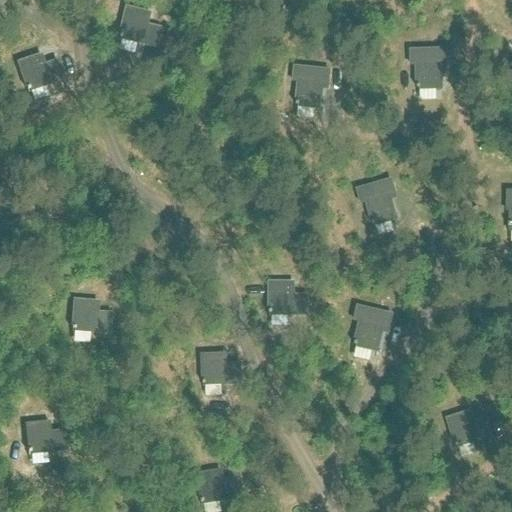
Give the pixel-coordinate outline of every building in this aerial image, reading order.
[(127,8),(119,40),(144,46),(158,49),(163,30),(149,26),(152,14),(127,8)] [(448,69),(447,51),(411,52),(411,68),(417,68),(417,90),(440,90),(440,69),(448,69)] [(26,93),(50,86),(65,81),(58,61),(43,66),(40,57),(17,64),(26,93)] [(329,93),(332,72),(294,68),(291,85),(297,85),(295,107),(321,110),(323,92),(329,93)] [(398,219),(392,198),(397,197),(392,181),(356,192),(361,206),(366,205),(373,227),(398,219)] [(270,283),(269,317),(294,318),(308,318),(308,298),(294,298),(295,284),(270,283)] [(75,301),(72,333),(96,335),(110,337),(112,315),(98,314),(99,304),(75,301)] [(389,335),(393,315),(357,308),(354,322),(359,323),(353,349),(378,355),(383,334),(389,335)] [(202,356),(202,360),(203,386),(203,388),(206,388),(242,387),(242,365),(228,366),(228,357),(227,355),(215,356),(202,356)] [(447,420),(454,443),(455,448),(456,451),(459,450),(494,440),(487,419),(475,423),(472,413),(457,417),(447,420)] [(0,453),(16,452),(13,421),(0,422),(0,453)] [(50,423),(25,425),(27,456),(28,456),(31,456),(66,454),(65,432),(51,433),(50,423)] [(222,472),(197,475),(197,477),(202,507),(203,507),(204,507),(241,501),(237,480),(224,482),(222,472)]
